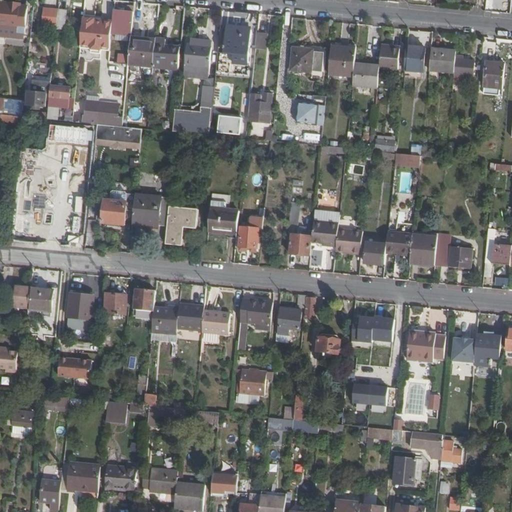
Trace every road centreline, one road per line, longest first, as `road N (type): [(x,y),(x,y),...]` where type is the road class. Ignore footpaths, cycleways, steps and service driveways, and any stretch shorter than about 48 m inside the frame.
road 1 (residential): [(0,252),(511,303)]
road 2 (residential): [(511,24),(261,0)]
